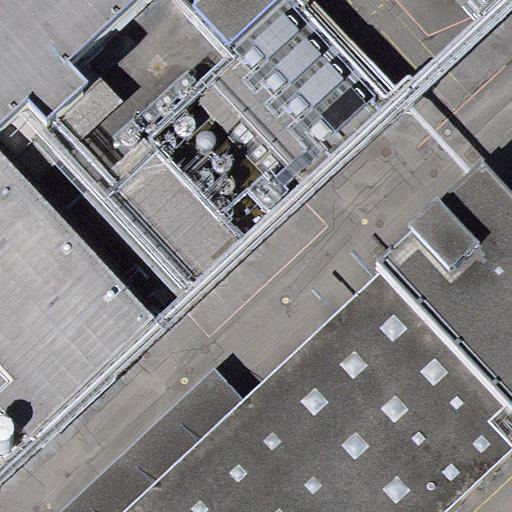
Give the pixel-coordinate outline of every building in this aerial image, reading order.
[(0,0),(0,130),(30,104),(46,119),(90,81),(68,60),(133,0),(0,0)] [(90,81),(46,119),(196,292),(402,89),(312,0),(133,0),(68,60),(90,81)] [(0,409),(40,451),(196,292),(46,119),(30,104),(0,130),(0,368),(8,378),(0,385),(0,409)] [(511,183),(482,152),(441,191),(436,186),(407,213),(413,219),(378,252),(387,262),(243,396),(213,363),(53,511),(439,511),(511,444),(511,438),(491,416),(509,398),(511,401),(511,183)] [(0,385),(8,378),(0,368),(0,489),(40,451),(0,409),(0,385)]
